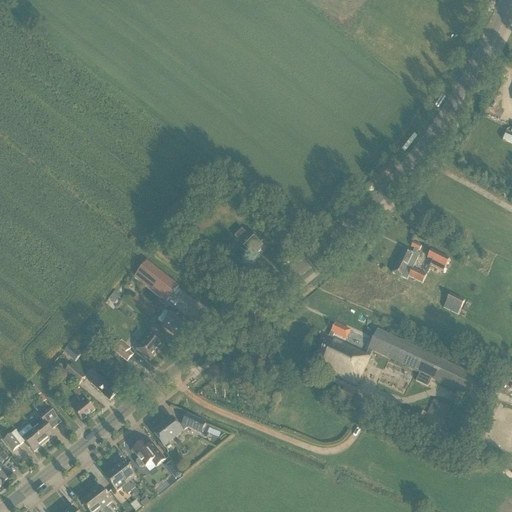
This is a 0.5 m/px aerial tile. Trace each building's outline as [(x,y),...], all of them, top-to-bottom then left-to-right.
[(253,261),(267,248),(254,235),(251,238),(242,230),(235,237),(244,245),(240,248),(253,261)] [(420,251),(422,247),(414,243),(412,247),(415,249),(413,253),(405,249),(393,273),(402,278),(407,280),(409,277),(423,283),(427,275),(413,269),(419,256),(417,255),(419,251),(420,251)] [(202,252),(191,244),(187,249),(196,257),(202,252)] [(430,266),(443,272),(450,259),(431,250),(428,258),(433,260),(430,266)] [(166,303),(179,287),(147,262),(135,278),(166,303)] [(465,301),(451,294),(444,308),(458,315),(465,301)] [(468,300),(459,316),(464,319),(473,302),(468,300)] [(166,311),(171,316),(163,326),(179,338),(190,324),(169,307),(166,311)] [(331,333),(329,338),(320,334),(306,362),(309,363),(307,367),(308,369),(311,371),(314,370),(315,366),(357,386),(361,377),(364,378),(366,374),(363,372),(368,362),(371,363),(372,359),(370,358),(370,357),(373,352),(420,374),(416,382),(428,387),(432,380),(462,394),(472,374),(378,330),(369,350),(367,355),(332,339),(334,334),(347,340),(351,331),(335,324),(331,332),(331,333)] [(137,350),(150,361),(165,344),(152,332),(137,350)] [(113,350),(127,363),(133,356),(129,351),(131,349),(121,341),(113,350)] [(64,352),(69,356),(74,349),(69,345),(64,352)] [(114,363),(107,357),(104,360),(111,366),(114,363)] [(64,373),(78,386),(86,377),(72,365),(64,373)] [(107,378),(120,390),(127,383),(119,376),(121,374),(116,370),(114,371),(107,378)] [(120,390),(107,378),(106,376),(105,377),(101,373),(91,384),(110,401),(120,390)] [(27,392),(34,400),(41,394),(34,386),(27,392)] [(82,421),(95,411),(85,398),(75,386),(70,389),(77,397),(76,398),(80,403),(72,409),(82,421)] [(356,394),(345,389),(340,398),(343,399),(340,406),(345,408),(359,414),(365,401),(355,397),(356,394)] [(444,422),(450,406),(434,400),(427,414),(418,436),(435,443),(444,422)] [(420,411),(416,420),(406,416),(408,413),(388,403),(384,411),(381,410),(376,420),(374,419),(372,423),(383,428),(385,422),(414,435),(419,426),(420,427),(426,414),(420,411)] [(43,422),(33,430),(44,444),(55,436),(51,431),(61,423),(58,419),(48,407),(38,416),(43,422)] [(183,426),(180,428),(172,418),(153,433),(164,447),(189,428),(196,432),(200,422),(188,416),(183,426)] [(33,430),(30,426),(19,434),(17,431),(4,441),(13,452),(20,446),(25,442),(34,453),(44,444),(33,430)] [(153,455),(144,443),(133,451),(139,459),(137,461),(137,464),(140,468),(142,468),(145,466),(146,467),(152,462),(156,468),(166,460),(158,451),(153,455)] [(124,456),(132,452),(127,444),(120,448),(124,456)] [(136,478),(124,462),(114,469),(132,492),(136,489),(132,485),(131,486),(129,483),(136,478)] [(3,469),(11,473),(14,469),(6,464),(3,469)] [(114,469),(104,477),(117,493),(123,488),(124,487),(126,490),(124,491),(128,495),(132,492),(114,469)] [(170,474),(175,480),(181,475),(176,469),(170,474)] [(1,471),(0,471),(0,487),(9,479),(1,471)] [(104,511),(110,511),(109,509),(107,511),(105,508),(107,507),(113,502),(100,486),(91,494),(104,511)] [(104,511),(91,494),(81,502),(88,511),(104,511)]
